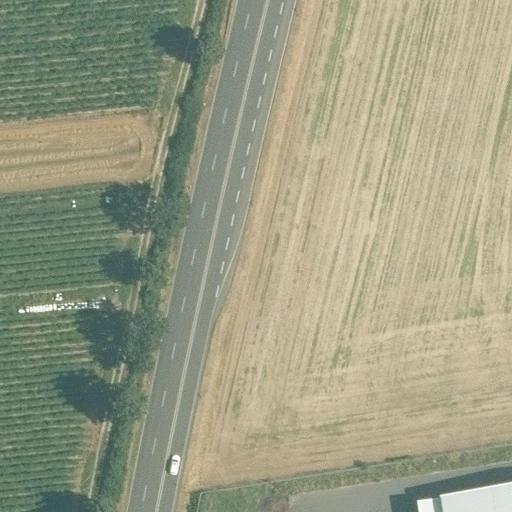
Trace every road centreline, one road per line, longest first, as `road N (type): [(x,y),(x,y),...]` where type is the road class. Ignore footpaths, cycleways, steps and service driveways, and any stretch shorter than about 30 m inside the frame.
road 1 (trunk): [(262,0),(151,511)]
road 2 (track): [(199,0),(91,511)]
